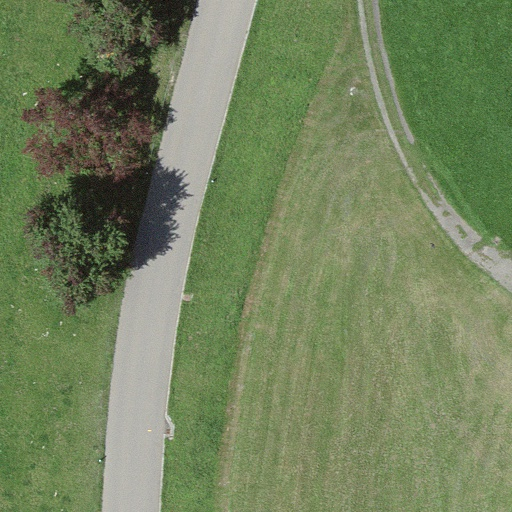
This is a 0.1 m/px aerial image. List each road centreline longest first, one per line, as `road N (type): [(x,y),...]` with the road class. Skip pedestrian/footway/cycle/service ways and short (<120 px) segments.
road 1 (tertiary): [(123,511),(151,271),(223,0)]
road 2 (track): [(511,290),(420,199),(369,61),(361,0)]
